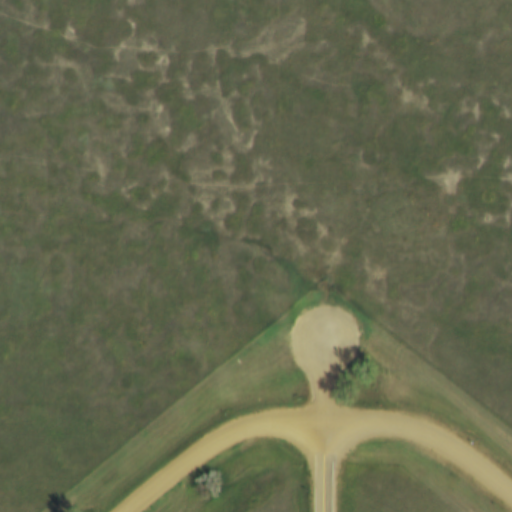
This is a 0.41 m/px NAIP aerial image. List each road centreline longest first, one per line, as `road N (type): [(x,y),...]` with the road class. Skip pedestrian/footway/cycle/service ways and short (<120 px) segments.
road 1 (residential): [(127,511),(224,441),(258,428),(322,422)]
road 2 (residential): [(322,422),(400,423),(435,435),(511,499)]
